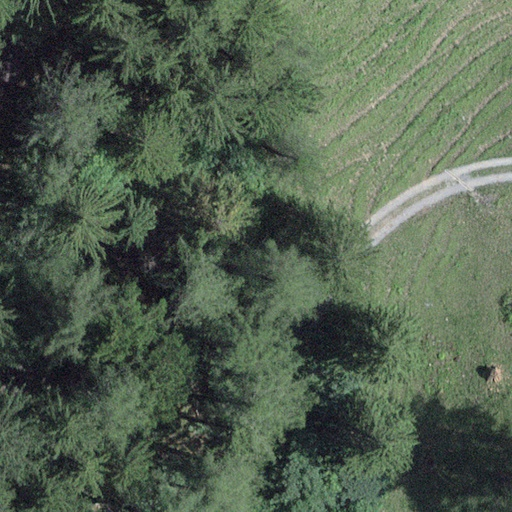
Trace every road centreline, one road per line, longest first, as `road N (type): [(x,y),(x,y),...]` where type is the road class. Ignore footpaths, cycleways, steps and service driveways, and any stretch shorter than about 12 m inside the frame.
road 1 (track): [(199,511),(330,279),(378,219),(430,189),(511,176)]
road 2 (track): [(0,202),(19,313),(3,511)]
